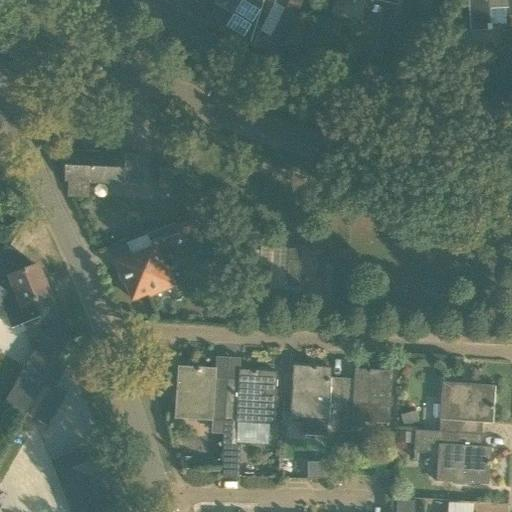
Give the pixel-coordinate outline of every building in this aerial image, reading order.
[(216,0),(215,3),(233,14),(222,32),(247,50),(273,3),(268,0),(216,0)] [(290,0),(286,11),(288,12),(297,15),(303,0),(290,0)] [(378,0),(397,4),(398,0),(334,0),(331,16),(362,23),(366,0),(378,0)] [(511,0),(468,0),(470,32),(492,31),(492,25),(506,24),(506,17),(511,16),(511,0)] [(137,185),(137,175),(138,155),(66,152),(65,182),(68,182),(68,197),(88,197),(88,183),(137,185)] [(171,193),(172,168),(160,168),(159,193),(171,193)] [(191,220),(180,225),(184,235),(196,230),(191,220)] [(174,286),(166,268),(156,244),(114,261),(120,276),(123,276),(132,300),(149,293),(150,296),(174,286)] [(303,285),(301,246),(268,248),(270,287),(303,285)] [(11,328),(40,317),(35,302),(50,296),(38,267),(30,269),(26,258),(9,248),(0,261),(0,304),(11,328)] [(47,330),(4,403),(25,417),(68,342),(61,324),(56,313),(47,330)] [(339,432),(342,379),(331,378),(331,368),(294,366),(290,417),(328,420),(327,431),(339,432)] [(224,422),(227,380),(215,379),(216,369),(178,367),(175,419),(224,422)] [(390,424),(393,372),(355,370),(355,380),(342,379),(339,432),(340,432),(341,421),(390,424)] [(274,425),(277,373),(240,371),(239,380),(227,380),(224,422),(223,446),(235,447),(237,423),(274,425)] [(493,424),(495,386),(443,383),(440,432),(482,435),(483,423),(493,424)] [(482,435),(440,432),(412,430),(411,443),(415,443),(414,452),(430,453),(430,445),(439,445),(436,482),(489,485),(491,448),(481,447),(482,435)] [(90,443),(53,458),(74,511),(97,511),(104,509),(89,473),(101,469),(90,443)] [(329,461),(315,461),(315,477),(329,477),(329,461)] [(24,491),(11,497),(17,511),(46,511),(39,495),(27,500),(24,491)]
